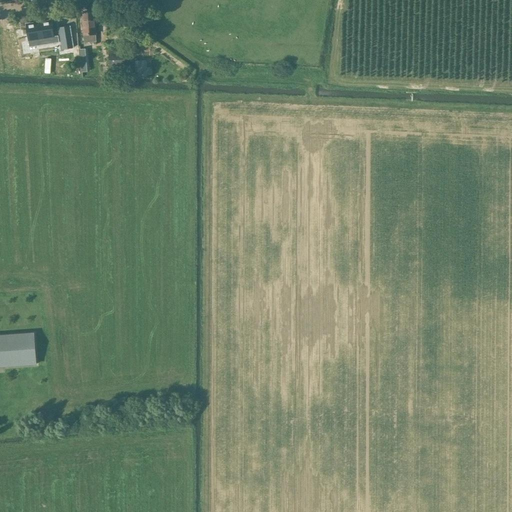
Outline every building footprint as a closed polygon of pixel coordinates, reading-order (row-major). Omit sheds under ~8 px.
[(96,42),(94,12),(82,13),(84,42),(96,42)] [(58,36),(54,36),(51,21),(26,25),(29,41),(37,40),(38,46),(59,42),(58,36)] [(72,38),(61,39),(63,50),(74,48),(72,38)] [(132,76),(131,65),(125,66),(124,53),(109,53),(109,67),(111,67),(111,75),(132,76)] [(136,62),(136,78),(148,77),(147,61),(136,62)] [(0,366),(36,364),(34,333),(0,335),(0,366)]
